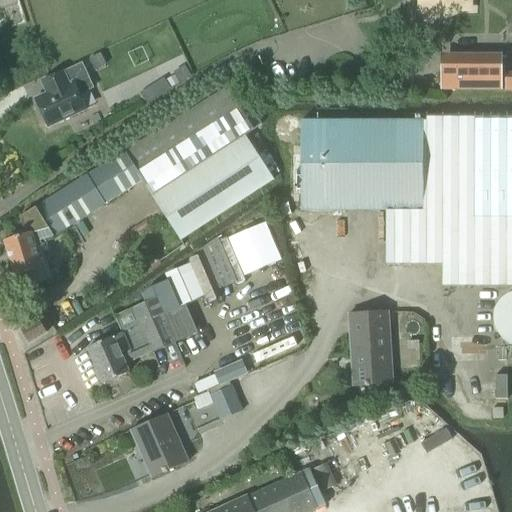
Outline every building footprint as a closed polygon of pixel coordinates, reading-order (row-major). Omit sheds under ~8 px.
[(92,70),(108,63),(103,51),(87,58),(92,70)] [(501,88),(501,64),(501,51),(441,51),(440,64),(441,88),(501,88)] [(79,60),(41,78),(46,89),(35,95),(48,124),(84,107),(77,92),(91,85),(79,60)] [(166,79),(169,86),(187,77),(179,60),(149,74),(154,85),(166,79)] [(20,218),(25,234),(3,241),(14,278),(43,269),(35,242),(54,237),(105,204),(142,180),(182,240),(273,181),(243,135),(253,129),(239,107),(249,101),(237,82),(87,175),(20,218)] [(422,209),(379,209),(379,210),(386,210),(386,264),(442,264),(442,286),(511,285),(511,117),(427,117),(427,121),(422,121),(422,209)] [(422,121),(300,121),(300,210),(379,209),(422,209),(422,121)] [(266,222),(229,238),(244,274),(281,259),(266,222)] [(130,371),(126,363),(152,351),(176,342),(197,332),(185,305),(178,308),(172,292),(167,281),(142,292),(146,302),(115,316),(122,333),(88,348),(103,383),(130,371)] [(349,314),(350,332),(351,355),(355,355),(357,386),(393,384),(389,312),(349,314)] [(46,332),(37,318),(19,329),(29,343),(46,332)] [(495,374),(495,398),(507,398),(506,374),(495,374)] [(219,420),(243,410),(233,386),(209,396),(212,403),(219,420)] [(207,392),(193,398),(198,409),(212,403),(209,396),(207,392)] [(155,475),(188,461),(167,415),(131,432),(139,449),(143,447),(155,475)] [(320,492),(336,486),(327,462),(311,468),(320,492)] [(311,511),(325,506),(310,471),(216,511),(311,511)]
